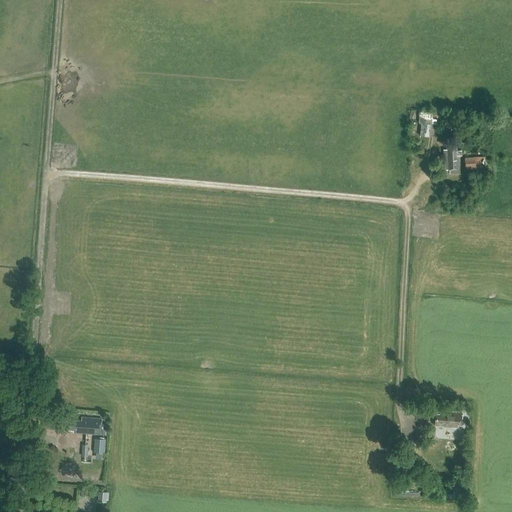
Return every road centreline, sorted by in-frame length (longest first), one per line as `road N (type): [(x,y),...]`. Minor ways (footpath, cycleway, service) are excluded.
road 1 (track): [(19,389),(33,339),(60,0)]
road 2 (track): [(405,210),(396,202),(46,172)]
road 3 (track): [(402,400),(405,210),(421,101)]
road 4 (unclassified): [(17,511),(24,406),(0,372)]
